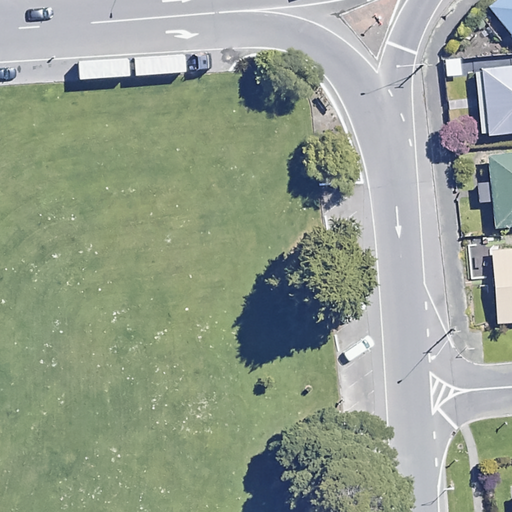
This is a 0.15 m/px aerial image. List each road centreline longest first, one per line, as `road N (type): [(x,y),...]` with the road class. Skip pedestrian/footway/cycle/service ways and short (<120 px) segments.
road 1 (trunk): [(59,26),(160,36),(253,29),(321,48),(366,101),(394,209)]
road 2 (trunk): [(421,0),(393,67),(394,209)]
road 3 (trunk): [(394,209),(406,397)]
road 4 (trunk): [(59,26),(195,0)]
